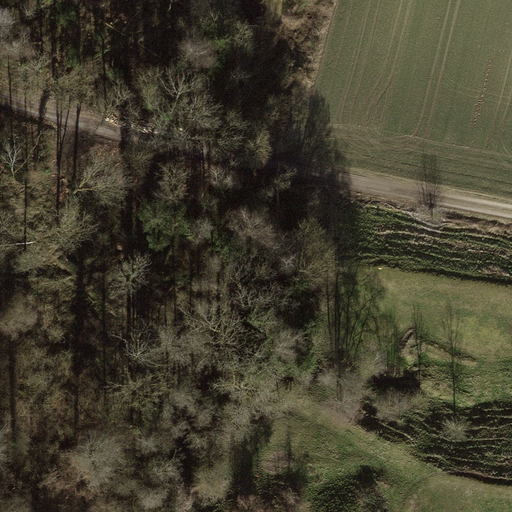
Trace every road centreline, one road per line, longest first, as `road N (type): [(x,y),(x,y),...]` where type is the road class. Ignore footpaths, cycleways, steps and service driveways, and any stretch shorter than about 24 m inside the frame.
road 1 (track): [(0,90),(309,173)]
road 2 (track): [(511,210),(309,173)]
